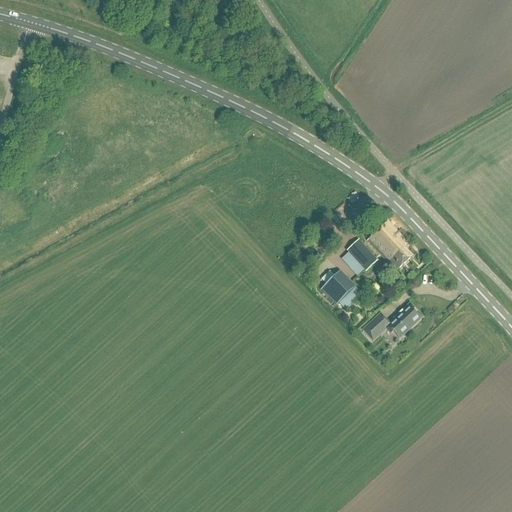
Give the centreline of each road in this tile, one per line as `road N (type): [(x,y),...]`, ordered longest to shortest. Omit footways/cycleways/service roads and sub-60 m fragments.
road 1 (secondary): [(511,328),(403,210),(324,152),(159,71),(0,16)]
road 2 (track): [(393,173),(511,102)]
